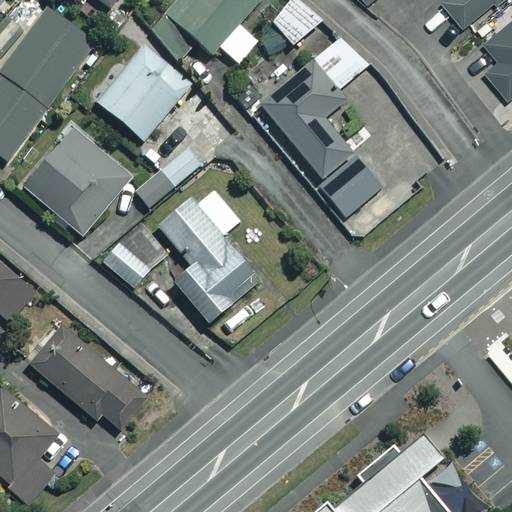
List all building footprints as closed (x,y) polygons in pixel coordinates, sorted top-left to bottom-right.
[(257,0),(185,0),(170,16),(209,54),(217,46),(236,64),(257,42),(236,23),(257,0)] [(317,22),(297,0),(291,0),(269,20),(291,45),(317,22)] [(442,0),(442,1),(463,27),(497,0),(442,0)] [(93,47),(47,9),(25,36),(7,21),(0,30),(0,158),(2,160),(93,47)] [(511,97),(511,20),(485,45),(499,61),(486,72),(510,99),(511,97)] [(342,36),(249,115),(341,224),(381,190),(321,119),(343,101),(336,92),(367,65),(342,36)] [(188,83),(141,45),(95,103),(142,140),(188,83)] [(130,177),(71,128),(22,187),(80,236),(130,177)] [(201,162),(186,146),(134,191),(148,208),(201,162)] [(238,222),(208,185),(157,226),(188,264),(170,279),(205,323),(257,281),(220,236),(238,222)] [(164,257),(138,228),(102,260),(129,289),(164,257)] [(32,290),(0,264),(0,314),(9,321),(32,290)] [(59,327),(28,366),(97,420),(102,415),(119,429),(146,395),(59,327)] [(56,435),(2,385),(0,387),(0,478),(26,503),(53,474),(35,458),(56,435)] [(507,511),(454,448),(421,409),(297,511),(507,511)]
